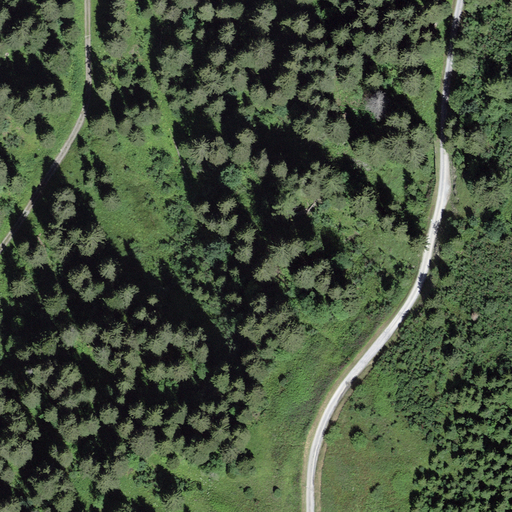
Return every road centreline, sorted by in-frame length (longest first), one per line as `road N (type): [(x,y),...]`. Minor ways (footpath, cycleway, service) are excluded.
road 1 (track): [(464,0),(440,97),(450,165),(421,270),(405,308),(342,385),(321,425),(308,511)]
road 2 (track): [(0,252),(85,115),(91,0)]
